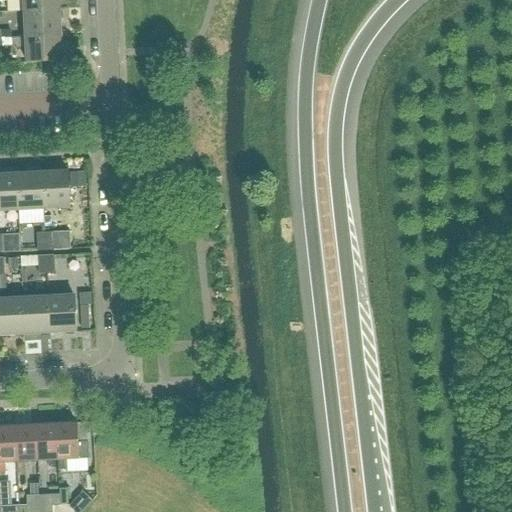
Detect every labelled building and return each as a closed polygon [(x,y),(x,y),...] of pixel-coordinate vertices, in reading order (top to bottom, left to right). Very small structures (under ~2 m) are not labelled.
[(23,0),(24,13),(60,11),(59,0),(23,0)] [(24,13),(25,38),(62,36),(60,11),(24,13)] [(63,62),(62,36),(25,38),(27,64),(63,62)] [(68,173),(42,174),(44,211),(70,209),(68,173)] [(19,212),(44,211),(42,174),(17,175),(19,212)] [(0,212),(19,212),(17,175),(0,176),(0,212)] [(38,252),(46,252),(45,233),(37,234),(38,252)] [(45,233),(46,252),(55,251),(53,233),(45,233)] [(55,256),(47,257),(48,275),(56,274),(55,256)] [(40,275),(48,275),(47,257),(39,257),(40,275)] [(48,298),(50,334),(77,333),(75,297),(48,298)] [(23,299),(25,336),(50,334),(48,298),(23,299)] [(0,300),(0,336),(0,337),(25,336),(23,299),(0,300)] [(47,357),(46,344),(30,345),(30,358),(47,357)] [(77,424),(57,425),(58,461),(72,461),(72,468),(75,470),(80,470),(80,471),(80,462),(79,460),(89,460),(88,443),(78,443),(77,424)] [(58,461),(57,425),(36,427),(38,462),(37,463),(38,474),(58,473),(57,461),(58,461)] [(36,427),(16,428),(18,464),(37,463),(38,462),(36,427)] [(16,428),(0,428),(0,473),(6,473),(5,464),(18,464),(16,428)] [(61,495),(61,506),(70,506),(69,489),(60,490),(60,495),(61,495)] [(73,511),(82,511),(92,501),(82,492),(69,507),(73,511)] [(53,507),(61,506),(61,495),(60,495),(52,496),(53,507)]
